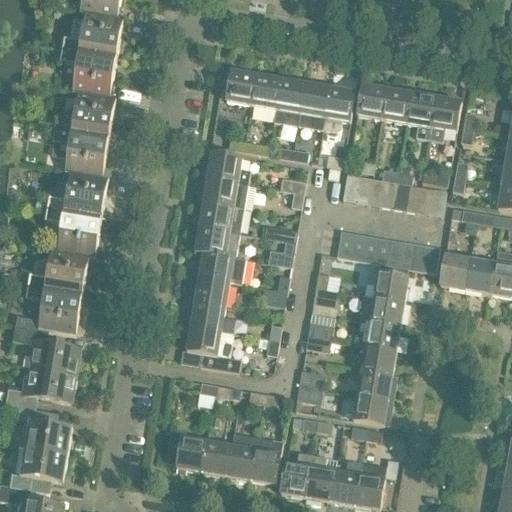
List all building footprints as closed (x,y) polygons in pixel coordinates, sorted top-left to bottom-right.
[(83,0),(80,16),(124,23),(124,22),(118,21),(121,0),(83,0)] [(65,41),(63,53),(117,62),(124,23),(80,16),(86,17),(85,24),(74,22),(71,42),(65,41)] [(78,68),(73,95),(116,103),(117,102),(110,101),(117,62),(63,53),(61,65),(78,68)] [(227,106),(251,110),(256,79),(232,75),(227,106)] [(251,110),(275,114),(277,114),(282,84),(256,79),(251,110)] [(300,118),(301,118),(306,88),(282,84),(277,114),(275,114),(273,126),(298,130),(300,118)] [(301,118),(324,122),(326,123),(330,92),(306,88),(301,118)] [(358,120),(382,124),(387,94),(363,89),(358,120)] [(326,123),(324,122),(322,133),(337,135),(337,133),(341,130),(342,125),(350,127),(356,96),(330,92),(326,123)] [(382,124),(407,128),(412,98),(387,94),(382,124)] [(58,121),(56,133),(110,142),(116,103),(73,95),(73,96),(79,97),(75,124),(58,121)] [(416,142),(429,144),(436,102),(412,98),(407,128),(419,130),(416,142)] [(436,102),(429,144),(443,147),(445,135),(457,137),(462,106),(436,102)] [(466,117),(464,132),(476,134),(478,119),(466,117)] [(476,134),(464,132),(461,147),(473,149),(476,134)] [(66,176),(72,177),(109,183),(109,182),(103,181),(110,142),(56,133),(54,145),(71,148),(66,176)] [(229,154),(243,156),(245,146),(231,144),(229,154)] [(245,146),(243,156),(268,161),(270,150),(245,146)] [(278,162),(293,165),(295,154),(280,152),(278,162)] [(295,154),(293,165),(308,167),(310,157),(295,154)] [(212,157),(208,183),(248,190),(251,176),(241,174),(243,162),(212,157)] [(327,171),(330,171),(342,173),(344,163),(329,160),(327,171)] [(511,165),(507,164),(503,189),(511,190),(511,165)] [(359,176),(374,178),(375,168),(360,166),(359,176)] [(458,166),(455,181),(467,183),(470,168),(458,166)] [(340,174),(330,173),(328,183),(338,184),(340,174)] [(382,185),(384,185),(397,187),(399,176),(384,174),(382,185)] [(397,187),(409,189),(412,189),(414,179),(399,176),(397,187)] [(424,176),(422,186),(448,191),(449,181),(424,176)] [(50,201),(49,213),(102,222),(109,183),(72,177),(68,204),(50,201)] [(343,204),(355,206),(360,181),(348,179),(343,204)] [(355,206),(367,209),(372,183),(360,181),(355,206)] [(467,183),(455,181),(453,196),(465,198),(467,183)] [(281,194),(295,197),(305,198),(307,187),(283,182),(281,194)] [(208,183),(204,208),(244,214),(248,190),(208,183)] [(367,209),(380,211),(384,185),(382,185),(372,183),(367,209)] [(380,211),(392,213),(397,187),(384,185),(380,211)] [(392,213),(405,215),(409,189),(397,187),(392,213)] [(405,215),(417,217),(421,191),(412,189),(409,189),(405,215)] [(511,190),(503,189),(498,214),(511,216),(511,190)] [(417,217),(429,219),(433,193),(421,191),(417,217)] [(433,193),(429,219),(442,221),(447,196),(433,193)] [(305,198),(295,197),(292,211),(302,213),(305,198)] [(204,208),(200,231),(240,238),(244,214),(204,208)] [(462,225),(477,227),(478,217),(453,212),(451,222),(462,224),(462,225)] [(53,253),(53,254),(96,261),(102,222),(49,213),(47,225),(64,227),(59,254),(53,253)] [(478,217),(477,227),(491,230),(493,219),(478,217)] [(265,242),(286,246),(296,247),(298,236),(267,230),(265,242)] [(196,256),(203,258),(204,257),(236,262),(240,238),(200,231),(196,256)] [(337,261),(361,265),(365,240),(342,236),(337,261)] [(361,265),(374,267),(379,242),(365,240),(361,265)] [(374,267),(380,268),(387,270),(391,244),(379,242),(374,267)] [(387,270),(399,272),(403,246),(391,244),(387,270)] [(296,247),(286,246),(284,257),(271,255),(268,268),(292,272),(296,247)] [(399,272),(409,273),(411,274),(415,248),(403,246),(399,272)] [(411,274),(424,276),(428,250),(415,248),(411,274)] [(428,250),(424,276),(436,278),(441,252),(428,250)] [(32,279),(30,292),(83,301),(90,261),(95,262),(96,261),(53,254),(49,281),(32,279)] [(204,257),(203,258),(199,282),(230,287),(242,289),(246,264),(236,262),(204,257)] [(441,290),(465,294),(470,264),(446,260),(441,290)] [(465,294),(489,298),(494,268),(470,264),(465,294)] [(364,301),(374,303),(405,308),(409,282),(407,282),(409,273),(399,272),(387,270),(380,268),(377,289),(368,288),(366,288),(364,301)] [(489,298),(511,302),(511,270),(494,268),(489,298)] [(319,278),(316,292),(327,294),(329,280),(319,278)] [(280,280),(278,295),(288,296),(290,282),(280,280)] [(199,282),(195,307),(226,312),(230,287),(199,282)] [(83,301),(30,292),(28,302),(45,305),(41,333),(40,334),(49,335),(76,340),(83,301)] [(327,294),(316,292),(314,309),(337,313),(340,297),(327,294)] [(288,296),(278,295),(264,293),(262,308),(285,312),(288,296)] [(374,303),(370,326),(401,332),(405,308),(374,303)] [(195,307),(191,332),(234,339),(234,338),(236,324),(224,322),(226,312),(195,307)] [(366,351),(397,356),(401,332),(370,326),(368,338),(359,336),(356,349),(366,351)] [(311,327),(308,340),(332,344),(334,331),(311,327)] [(272,329),(269,345),(280,346),(282,331),(272,329)] [(33,359),(30,373),(77,381),(80,366),(78,366),(80,353),(47,347),(49,335),(40,334),(41,333),(17,330),(15,345),(30,348),(29,358),(33,359)] [(234,339),(191,332),(187,356),(203,359),(201,371),(239,378),(242,364),(230,362),(234,339)] [(332,344),(308,340),(306,353),(330,357),(332,344)] [(280,346),(269,345),(267,359),(277,360),(280,346)] [(366,351),(362,376),(393,381),(397,356),(366,351)] [(18,410),(18,411),(36,414),(38,402),(71,408),(73,394),(75,395),(77,381),(30,373),(28,385),(24,384),(23,395),(7,392),(5,408),(18,410)] [(302,375),(300,390),(324,394),(326,379),(302,375)] [(362,376),(358,400),(394,406),(398,382),(393,381),(362,376)] [(200,397),(216,400),(218,390),(202,387),(200,397)] [(218,390),(216,400),(240,404),(242,394),(218,390)] [(324,394),(300,390),(297,405),(321,409),(324,394)] [(249,406),(265,409),(267,398),(251,396),(249,406)] [(267,398),(265,409),(279,411),(280,401),(267,398)] [(394,406),(358,400),(354,425),(389,431),(394,406)] [(28,424),(24,451),(69,459),(73,432),(57,430),(59,418),(36,414),(18,411),(16,422),(28,424)] [(302,433),(317,436),(319,425),(304,423),(302,433)] [(319,425),(317,436),(332,438),(334,428),(319,425)] [(177,472),(203,477),(209,446),(183,442),(185,432),(172,430),(167,462),(179,464),(177,472)] [(351,441),(366,444),(368,434),(353,431),(351,441)] [(368,434),(366,444),(381,446),(383,436),(368,434)] [(227,481),(252,485),(259,443),(234,438),(232,450),(227,481)] [(259,443),(252,485),(277,489),(283,447),(259,443)] [(203,477),(227,481),(232,450),(209,446),(203,477)] [(12,477),(10,489),(9,491),(32,495),(50,498),(52,486),(64,488),(69,459),(24,451),(20,479),(12,477)] [(281,498),(307,502),(313,460),(299,458),(297,469),(286,467),(281,498)] [(307,502),(331,507),(336,476),(325,474),(327,462),(313,460),(307,502)] [(331,507),(355,510),(362,468),(348,466),(346,478),(336,476),(331,507)] [(362,468),(355,510),(363,511),(380,511),(387,472),(362,468)] [(65,511),(30,506),(32,495),(9,491),(10,489),(0,487),(0,503),(20,507),(18,511),(65,511)] [(511,511),(511,495),(504,494),(501,511),(511,511)]
